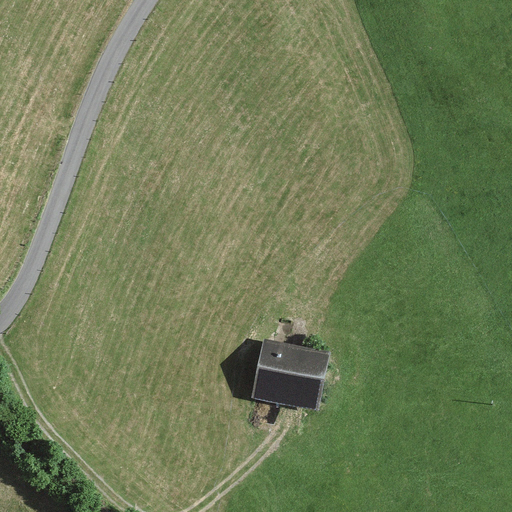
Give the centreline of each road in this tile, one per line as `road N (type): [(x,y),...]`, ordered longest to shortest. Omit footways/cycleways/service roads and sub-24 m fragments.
road 1 (tertiary): [(0,312),(27,271),(98,82),(145,0)]
road 2 (track): [(140,511),(129,508),(0,329)]
